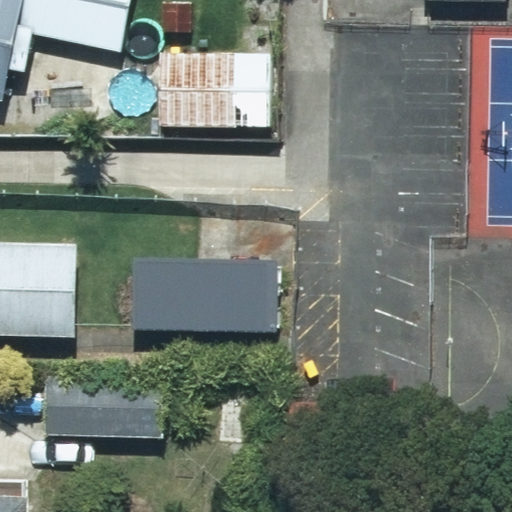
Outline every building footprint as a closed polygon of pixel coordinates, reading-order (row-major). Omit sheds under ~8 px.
[(0,0),(0,104),(20,108),(34,36),(125,53),(135,0),(0,0)] [(279,57),(167,58),(168,136),(279,135),(279,57)] [(0,240),(0,329),(79,331),(80,241),(0,240)] [(137,257),(135,328),(288,334),(290,263),(137,257)] [(54,370),(51,429),(164,434),(167,374),(54,370)] [(0,511),(39,511),(41,494),(0,492),(0,511)]
